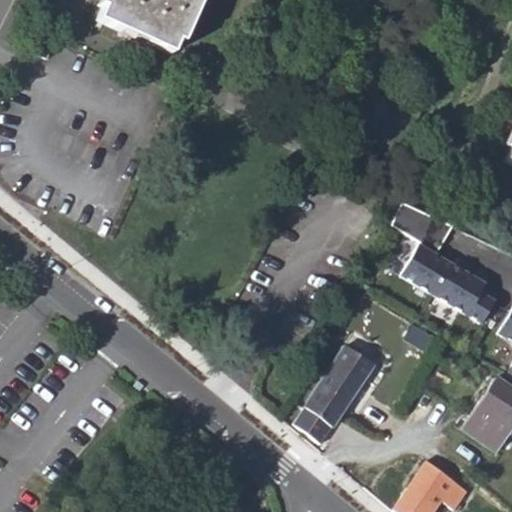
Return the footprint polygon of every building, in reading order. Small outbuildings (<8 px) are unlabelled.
[(101,8),(95,21),(168,53),(174,41),(178,43),(197,0),(98,0),(96,6),(101,8)] [(35,32),(26,52),(44,60),(53,41),(35,32)] [(507,149),(502,162),(511,166),(511,125),(503,146),(507,149)] [(449,228),(398,205),(389,225),(419,243),(399,274),(480,323),(496,297),(481,288),(482,285),(433,256),(449,228)] [(511,306),(496,333),(511,342),(511,362),(505,374),(511,378),(511,306)] [(341,346),(289,424),(312,438),(322,422),(330,427),(371,366),(344,348),(347,343),(342,340),(339,345),(341,346)] [(511,390),(493,378),(458,428),(494,453),(511,427),(511,390)] [(423,461),(390,509),(393,511),(432,511),(453,481),(423,461)]
